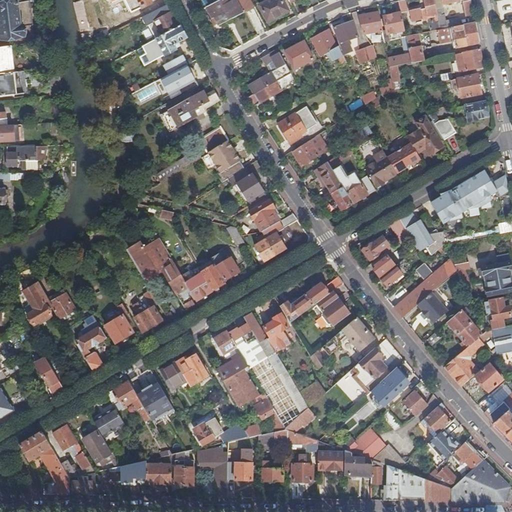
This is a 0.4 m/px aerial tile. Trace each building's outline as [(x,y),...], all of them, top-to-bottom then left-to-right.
[(0,0),(0,15),(2,28),(3,39),(26,36),(25,25),(34,24),(30,0),(0,0)] [(130,0),(135,10),(141,7),(152,2),(150,0),(130,0)] [(219,0),(209,5),(207,7),(212,17),(210,18),(214,25),(218,23),(219,24),(254,6),(251,0),(219,0)] [(281,0),(271,0),(260,6),(268,21),(288,11),(281,0)] [(400,7),(401,13),(408,12),(405,0),(402,0),(399,1),(400,7)] [(430,18),(432,31),(438,30),(441,30),(436,9),(434,0),(424,0),(426,10),(421,11),(421,9),(410,11),(413,21),(430,18)] [(442,0),(443,5),(463,1),(466,17),(474,15),(470,0),(442,0)] [(141,17),(145,26),(147,25),(154,39),(180,26),(169,4),(141,17)] [(446,21),(444,8),(436,9),(441,30),(461,26),(459,18),(446,21)] [(383,33),(379,12),(361,16),(364,34),(379,31),(379,34),(383,33)] [(405,30),(401,13),(384,17),(388,34),(405,30)] [(353,21),(335,28),(344,54),(350,52),(347,41),(358,37),(353,21)] [(441,30),(438,30),(441,45),(455,42),(457,48),(479,43),(475,23),(461,26),(441,30)] [(150,41),(139,47),(142,52),(159,44),(164,54),(175,49),(173,44),(186,37),(180,26),(154,39),(150,41)] [(94,36),(95,39),(108,33),(106,29),(100,31),(99,33),(94,36)] [(328,31),(312,39),(321,56),(334,49),(336,52),(338,50),(328,31)] [(424,61),(418,34),(406,36),(410,55),(412,63),(424,61)] [(304,42),(295,47),(304,64),(307,71),(311,68),(308,62),(314,59),(304,42)] [(373,45),(365,48),(369,60),(377,57),(373,45)] [(11,46),(0,48),(0,74),(14,72),(11,46)] [(304,64),(295,47),(285,52),(295,69),(304,64)] [(360,63),(369,60),(365,48),(355,51),(360,63)] [(250,85),(255,94),(291,73),(278,49),(269,53),(278,69),(250,85)] [(480,49),(456,54),(460,74),(484,69),(480,49)] [(410,55),(388,60),(390,68),(397,66),(412,63),(410,55)] [(155,74),(158,79),(160,78),(187,64),(183,56),(164,65),(166,68),(155,74)] [(347,63),(343,56),(339,58),(342,66),(347,63)] [(160,78),(162,82),(168,95),(196,81),(187,64),(160,78)] [(392,81),(393,83),(400,82),(397,66),(390,68),(392,79),(392,81)] [(0,96),(21,94),(18,72),(14,72),(0,74),(0,96)] [(248,97),(253,107),(281,90),(281,89),(291,83),(292,81),(294,79),(291,73),(255,94),(248,97)] [(458,80),(462,98),(482,94),(478,76),(458,80)] [(132,85),(135,91),(146,86),(143,80),(132,85)] [(389,88),(380,90),(382,95),(395,93),(393,83),(392,81),(388,82),(389,88)] [(141,101),(158,94),(154,85),(137,92),(141,101)] [(161,114),(165,121),(207,98),(203,91),(161,114)] [(374,92),(363,99),(366,106),(372,102),(377,99),(374,92)] [(207,98),(165,121),(170,131),(197,116),(206,111),(205,108),(220,100),(216,93),(207,98)] [(351,111),(364,106),(361,99),(348,104),(351,111)] [(489,117),(486,102),(457,108),(460,119),(468,118),(469,122),(478,120),(478,119),(489,117)] [(290,141),(293,139),(318,123),(307,106),(279,124),(290,141)] [(432,120),(444,140),(456,133),(448,120),(439,121),(432,110),(427,111),(432,120)] [(420,131),(408,138),(411,143),(418,154),(426,150),(429,154),(442,146),(440,143),(428,123),(425,118),(416,123),(420,131)] [(293,139),(298,148),(318,135),(323,132),(318,123),(293,139)] [(208,153),(228,141),(221,128),(201,140),(208,153)] [(298,148),(293,151),(302,166),(328,150),(318,135),(298,148)] [(217,174),(222,183),(245,168),(240,161),(241,160),(228,141),(208,153),(220,172),(217,174)] [(391,155),(388,157),(398,174),(402,173),(401,172),(418,162),(419,162),(422,160),(418,154),(411,143),(409,145),(391,156),(391,155)] [(37,146),(5,147),(5,166),(18,166),(18,160),(37,160),(37,146)] [(331,166),(337,162),(349,155),(348,153),(353,149),(352,147),(328,162),(331,166)] [(365,168),(377,187),(398,174),(388,157),(385,152),(376,157),(378,161),(365,168)] [(157,175),(161,182),(194,162),(190,155),(157,175)] [(343,187),(336,175),(331,166),(328,162),(315,170),(320,179),(322,177),(332,193),(343,187)] [(251,175),(248,170),(229,181),(243,202),(245,201),(246,203),(264,192),(253,174),(251,175)] [(353,203),(353,204),(369,195),(362,184),(353,189),(342,171),(336,175),(343,187),(353,203)] [(426,234),(419,222),(412,211),(399,219),(409,235),(417,248),(426,262),(445,246),(500,235),(498,225),(505,223),(500,197),(509,192),(506,175),(492,183),(485,171),(431,203),(440,219),(444,224),(445,233),(440,235),(438,231),(430,235),(429,233),(426,234)] [(0,172),(0,180),(11,181),(12,173),(0,172)] [(353,203),(343,187),(332,193),(342,210),(353,203)] [(250,212),(263,233),(280,221),(276,215),(273,210),(275,209),(270,200),(250,212)] [(173,220),(173,219),(174,213),(151,207),(150,211),(161,214),(160,217),(173,220)] [(277,233),(287,227),(298,220),(293,213),(280,221),(263,233),(264,236),(276,256),(286,249),(277,233)] [(390,225),(400,242),(409,235),(399,219),(390,225)] [(511,232),(511,221),(505,223),(498,225),(500,235),(511,232)] [(237,246),(245,242),(236,225),(229,229),(237,246)] [(276,256),(264,236),(258,240),(260,243),(255,246),(264,263),(276,256)] [(373,260),(374,261),(385,253),(391,248),(383,237),(373,244),(373,243),(363,250),(371,261),(373,260)] [(128,251),(147,282),(164,272),(186,311),(198,304),(197,301),(183,279),(160,240),(144,249),(141,243),(128,251)] [(217,268),(216,268),(224,282),(240,272),(227,251),(212,259),(217,268)] [(364,269),(368,274),(374,270),(381,278),(396,266),(385,253),(374,261),(364,269)] [(485,275),(486,282),(511,277),(510,270),(511,270),(508,253),(497,256),(498,265),(479,269),(480,276),(485,275)] [(465,256),(452,259),(452,260),(458,271),(465,287),(472,285),(465,271),(471,270),(469,262),(467,263),(465,256)] [(458,271),(452,260),(395,309),(403,318),(418,305),(433,293),(458,271)] [(199,269),(213,292),(226,284),(224,282),(216,268),(212,261),(199,269)] [(425,280),(434,273),(427,263),(417,270),(425,280)] [(55,265),(51,268),(62,287),(67,295),(71,293),(55,265)] [(396,266),(381,278),(388,287),(403,275),(396,266)] [(183,279),(197,301),(213,292),(199,269),(183,279)] [(55,310),(60,320),(76,311),(67,295),(62,287),(60,288),(62,292),(52,298),(49,293),(51,291),(40,274),(35,277),(39,283),(55,310)] [(326,285),(331,292),(334,291),(343,283),(338,276),(326,285)] [(511,279),(511,277),(486,282),(488,289),(483,290),(484,296),(489,295),(489,296),(511,291),(511,279)] [(39,283),(29,289),(24,291),(32,306),(25,310),(35,326),(53,316),(51,312),(55,310),(39,283)] [(321,284),(306,295),(314,305),(316,303),(326,296),(329,294),(322,284),(321,284)] [(152,308),(144,312),(153,327),(163,321),(154,307),(159,304),(151,291),(145,295),(152,308)] [(326,296),(316,303),(323,312),(322,316),(328,324),(331,324),(333,327),(350,314),(346,308),(347,306),(347,304),(345,303),(344,303),(343,303),(342,302),(334,291),(331,292),(329,294),(326,296)] [(433,293),(418,305),(423,311),(422,312),(428,319),(429,318),(434,324),(449,311),(433,293)] [(314,305),(306,295),(291,306),(288,302),(281,308),(290,323),(314,305)] [(490,302),(494,320),(511,317),(510,308),(505,308),(503,299),(490,302)] [(143,333),(153,327),(144,312),(138,302),(133,305),(139,315),(134,318),(143,333)] [(123,304),(118,307),(123,316),(106,326),(116,343),(134,333),(124,317),(129,314),(123,304)] [(292,424),(302,415),(244,318),(252,313),(250,309),(223,324),(228,333),(237,328),(253,355),(244,361),(248,367),(264,393),(281,423),(285,430),(292,424)] [(466,342),(469,347),(480,338),(483,335),(468,317),(469,315),(465,310),(449,323),(453,328),(465,343),(466,342)] [(268,340),(252,313),(244,318),(252,331),(302,415),(309,409),(305,401),(275,352),(268,340)] [(270,338),(268,340),(275,352),(290,344),(282,331),(289,327),(281,314),(274,319),(275,321),(264,328),(270,338)] [(94,372),(104,367),(96,354),(94,353),(91,355),(88,350),(107,338),(93,315),(85,321),(86,324),(84,325),(86,328),(76,334),(80,340),(79,341),(80,344),(78,346),(94,372)] [(15,320),(22,332),(29,330),(21,316),(15,320)] [(357,318),(323,347),(330,355),(342,345),(340,342),(347,335),(361,352),(375,340),(357,318)] [(486,320),(482,322),(487,332),(499,329),(497,323),(489,324),(486,320)] [(487,332),(490,337),(494,336),(498,355),(511,352),(511,326),(499,329),(487,332)] [(237,328),(228,333),(236,348),(240,353),(244,361),(253,355),(237,328)] [(228,333),(227,332),(214,340),(223,355),(236,348),(228,333)] [(484,343),(490,337),(487,332),(483,335),(480,338),(484,343)] [(484,343),(480,338),(469,347),(445,368),(461,387),(480,371),(471,361),(472,360),(472,357),(485,345),(483,343),(484,343)] [(39,347),(34,339),(30,341),(35,349),(39,347)] [(362,370),(377,387),(391,374),(379,360),(383,357),(376,349),(354,368),(358,374),(362,370)] [(311,357),(317,368),(326,362),(319,350),(311,357)] [(225,380),(244,369),(248,367),(244,361),(240,353),(215,367),(223,381),(225,380)] [(186,357),(176,363),(186,381),(190,387),(209,376),(196,355),(187,360),(186,357)] [(42,357),(28,365),(39,384),(37,385),(39,389),(41,388),(47,398),(63,388),(48,363),(42,357)] [(186,381),(176,363),(161,372),(172,390),(186,381)] [(490,364),(466,384),(471,390),(474,387),(475,389),(480,385),(479,383),(481,382),(490,392),(504,381),(490,364)] [(258,396),(260,396),(247,376),(249,375),(247,371),(245,372),(244,369),(225,380),(240,407),(258,396)] [(377,387),(372,391),(386,406),(395,399),(408,386),(395,370),(391,374),(377,387)] [(112,391),(107,394),(114,405),(121,401),(124,407),(134,401),(146,422),(150,419),(137,396),(128,381),(114,390),(118,396),(115,397),(112,391)] [(159,383),(137,396),(150,419),(151,420),(173,408),(159,383)] [(0,418),(14,410),(0,386),(0,418)] [(407,408),(415,416),(427,406),(415,392),(403,403),(405,406),(402,409),(404,411),(407,408)] [(274,427),(281,423),(264,393),(260,396),(258,396),(262,403),(255,407),(259,413),(254,416),(258,422),(268,416),(274,427)] [(314,394),(305,401),(309,409),(319,400),(314,394)] [(488,411),(485,414),(494,425),(511,410),(504,403),(501,406),(497,402),(488,410),(488,411)] [(445,407),(442,404),(424,420),(429,425),(427,427),(431,432),(433,430),(437,434),(443,430),(451,422),(442,411),(445,407)] [(115,408),(93,420),(104,438),(125,425),(115,408)] [(190,413),(193,418),(202,413),(199,408),(190,413)] [(302,415),(292,424),(294,426),(296,424),(300,429),(303,426),(304,428),(316,417),(309,409),(302,415)] [(511,409),(511,410),(494,425),(511,442),(511,409)] [(393,431),(400,427),(391,411),(384,415),(393,431)] [(66,418),(76,435),(82,431),(72,414),(66,418)] [(214,418),(210,421),(219,436),(223,444),(228,443),(236,441),(249,438),(244,429),(241,423),(223,432),(214,418)] [(219,436),(210,421),(194,430),(198,436),(195,437),(200,446),(219,436)] [(69,447),(86,475),(95,473),(96,473),(67,425),(53,434),(63,451),(69,447)] [(259,426),(244,429),(249,438),(258,436),(261,435),(259,426)] [(371,427),(356,442),(372,459),(388,445),(371,427)] [(106,463),(112,460),(116,458),(111,449),(108,450),(96,430),(84,437),(88,443),(85,445),(97,463),(104,459),(106,463)] [(261,435),(258,436),(258,445),(287,445),(287,442),(288,431),(285,430),(261,435)] [(429,442),(445,461),(450,456),(455,452),(461,447),(454,439),(452,440),(448,436),(443,430),(437,434),(429,442)] [(288,431),(287,442),(287,445),(294,445),(294,446),(297,446),(297,445),(303,445),(303,444),(307,444),(307,452),(318,453),(318,450),(318,441),(288,431)] [(20,445),(30,461),(40,455),(55,479),(56,484),(56,495),(69,495),(69,479),(42,432),(20,445)] [(349,436),(336,448),(344,451),(355,442),(349,436)] [(185,441),(169,450),(169,451),(172,455),(174,454),(185,452),(187,452),(196,450),(191,441),(186,444),(185,441)] [(318,441),(318,450),(331,450),(333,449),(333,447),(318,441)] [(461,447),(455,452),(463,461),(462,462),(464,464),(465,463),(472,470),(483,461),(484,460),(466,441),(461,447)] [(405,464),(388,446),(385,448),(371,461),(372,461),(386,466),(398,470),(405,464)] [(227,478),(228,454),(222,454),(222,448),(199,452),(199,467),(218,467),(218,471),(215,475),(215,488),(218,488),(218,498),(227,498),(227,478)] [(235,464),(235,478),(235,481),(252,481),(253,451),(241,451),(241,464),(235,464)] [(353,454),(344,451),(344,476),(371,476),(372,468),(372,461),(371,461),(368,459),(368,464),(365,464),(365,460),(363,459),(355,459),(355,463),(353,463),(353,454)] [(342,453),(318,453),(317,470),(342,471),(342,453)] [(293,465),(293,482),(312,482),(313,465),(306,465),(306,456),(299,456),(299,465),(293,465)] [(121,466),(121,479),(146,479),(146,484),(158,484),(158,481),(171,481),(172,465),(146,465),(146,461),(121,466)] [(175,486),(185,486),(185,461),(175,461),(175,486)] [(185,461),(185,486),(194,486),(194,462),(185,461)] [(503,503),(511,488),(483,461),(472,470),(454,486),(451,489),(451,502),(503,503)] [(263,462),(263,481),(282,482),(282,470),(274,470),(274,462),(263,462)] [(103,491),(121,490),(121,479),(121,466),(116,468),(115,468),(115,473),(110,473),(109,483),(102,483),(103,491)] [(381,491),(380,501),(398,501),(398,470),(386,466),(386,486),(383,486),(383,491),(381,491)] [(435,471),(425,479),(451,489),(454,486),(452,484),(458,480),(446,466),(437,474),(435,471)] [(371,476),(371,484),(380,484),(380,468),(372,468),(371,476)] [(425,501),(425,479),(398,470),(398,501),(425,501)] [(69,495),(84,496),(84,492),(93,493),(93,483),(95,483),(95,478),(95,473),(86,475),(69,479),(69,495)] [(451,489),(425,479),(425,501),(451,502),(451,489)]
